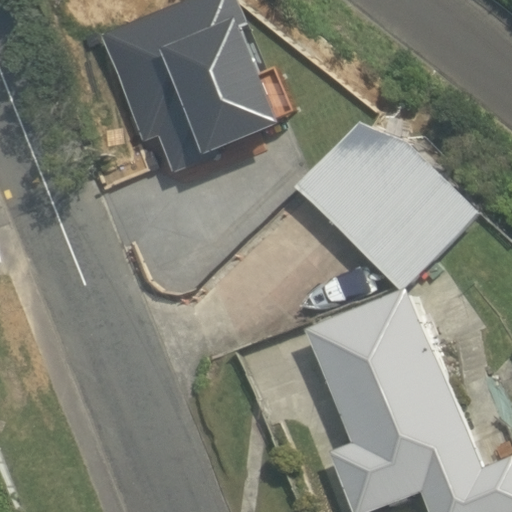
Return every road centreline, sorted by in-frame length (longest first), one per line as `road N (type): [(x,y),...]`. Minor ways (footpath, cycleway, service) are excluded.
road 1 (residential): [(0,67),(181,511)]
road 2 (residential): [(413,0),(511,79)]
